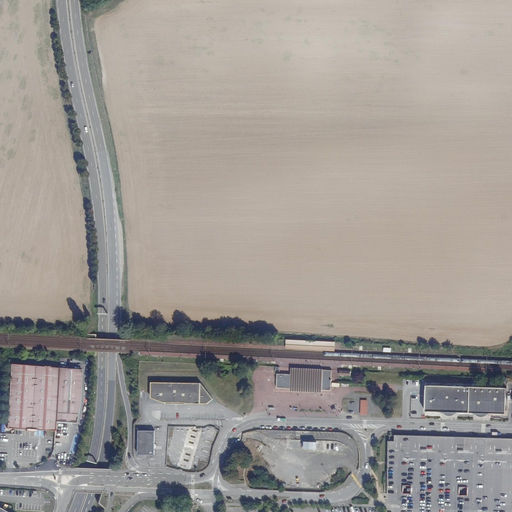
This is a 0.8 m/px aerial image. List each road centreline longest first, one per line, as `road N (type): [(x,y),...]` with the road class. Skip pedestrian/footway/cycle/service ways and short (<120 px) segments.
road 1 (primary): [(61,0),(103,265),(97,433),(74,511)]
road 2 (primary): [(111,330),(111,223),(74,0)]
road 3 (primary): [(87,510),(107,435),(111,330)]
road 4 (primary): [(169,478),(130,461),(111,330)]
road 5 (unclassified): [(241,495),(342,495),(361,479),(365,452)]
road 6 (unclassified): [(330,424),(243,424),(217,467)]
road 7 (unclassified): [(388,425),(511,430)]
